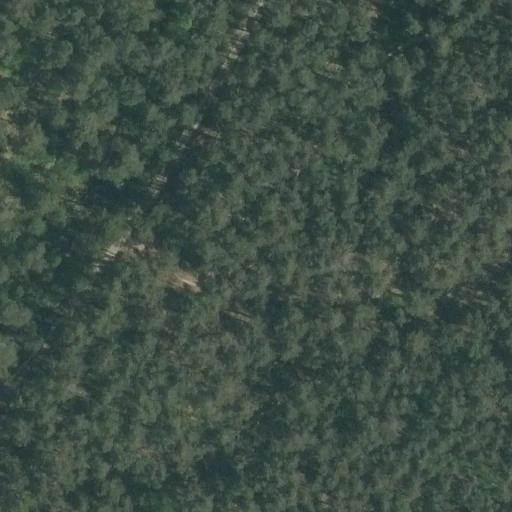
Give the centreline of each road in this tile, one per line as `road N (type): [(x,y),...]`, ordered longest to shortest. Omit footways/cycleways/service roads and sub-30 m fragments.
road 1 (track): [(226,292),(360,299),(441,290),(496,262),(511,238)]
road 2 (track): [(128,229),(266,0)]
road 3 (track): [(0,391),(128,229)]
road 4 (track): [(128,229),(177,276),(226,292)]
